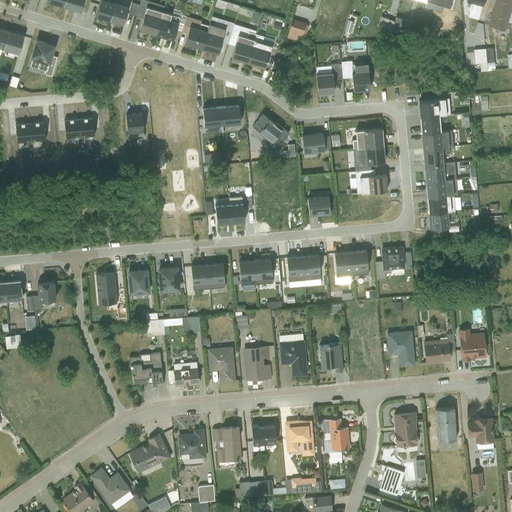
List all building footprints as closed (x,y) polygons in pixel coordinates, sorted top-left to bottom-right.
[(64,0),(63,6),(80,11),(83,0),(64,0)] [(99,0),(95,15),(109,20),(114,2),(106,0),(99,0)] [(155,34),(162,11),(164,5),(146,0),(139,0),(135,15),(142,17),(139,29),(155,34)] [(215,0),(214,5),(223,8),(225,2),(219,0),(215,0)] [(467,15),(477,18),(482,0),(466,0),(466,1),(471,2),(467,15)] [(511,0),(495,0),(488,24),(505,29),(511,3),(511,0)] [(109,20),(122,24),(128,7),(114,2),(109,20)] [(252,10),(249,21),(258,23),(261,12),(252,10)] [(155,34),(172,39),(179,16),(162,11),(155,34)] [(201,48),(208,25),(200,22),(201,20),(185,15),(181,29),(187,30),(183,42),(201,48)] [(272,27),(279,29),(282,19),(275,17),(272,27)] [(296,38),(297,32),(306,33),(307,21),(288,18),(285,36),(296,38)] [(201,48),(216,53),(224,28),(209,23),(208,25),(201,48)] [(8,31),(3,48),(17,53),(23,35),(8,31)] [(247,62),(256,33),(248,31),(246,36),(237,34),(230,56),(247,62)] [(247,62),(264,67),(270,45),(261,42),(263,36),(256,33),(247,62)] [(38,71),(51,75),(57,56),(51,54),(53,48),(47,46),(48,43),(37,39),(29,64),(39,67),(38,71)] [(485,48),(486,70),(498,68),(498,60),(493,60),(492,47),(485,48)] [(486,70),(485,48),(473,48),(474,62),(481,62),(482,70),(486,70)] [(511,65),(511,55),(509,56),(509,59),(499,60),(500,67),(511,65)] [(361,89),(369,88),(367,62),(353,63),(354,71),(351,71),(352,82),(355,82),(355,87),(361,87),(361,89)] [(317,92),(333,91),(332,78),(342,77),(341,63),(330,63),(331,71),(316,73),(317,92)] [(420,115),(438,114),(449,113),(448,97),(418,100),(420,115)] [(220,106),(221,124),(240,122),(238,104),(220,106)] [(202,107),(204,125),(221,124),(220,106),(202,107)] [(128,138),(143,137),(141,112),(125,114),(128,138)] [(262,113),(252,125),(277,146),(288,132),(276,122),(274,124),(262,113)] [(420,115),(421,131),(440,130),(438,114),(420,115)] [(92,117),(78,118),(79,136),(93,135),(92,117)] [(78,118),(63,119),(65,137),(79,136),(78,118)] [(43,121),(29,122),(31,140),(45,139),(43,121)] [(29,122),(15,123),(16,141),(31,140),(29,122)] [(353,147),(382,145),(381,127),(354,130),(356,139),(352,139),(353,147)] [(422,148),(448,145),(452,145),(451,129),(440,130),(421,131),(422,148)] [(303,152),(324,150),(322,132),(301,134),(303,152)] [(331,146),(340,144),(338,132),(329,134),(331,146)] [(384,161),(382,145),(353,147),(355,170),(370,168),(370,162),(384,161)] [(422,148),(424,163),(442,162),(441,153),(449,152),(448,145),(422,148)] [(425,179),(455,177),(453,161),(442,162),(424,163),(425,179)] [(357,192),(386,189),(385,173),(375,174),(374,168),(370,168),(355,170),(357,192)] [(425,179),(427,195),(453,193),(456,192),(455,177),(425,179)] [(428,211),(454,209),(453,193),(427,195),(428,211)] [(230,221),(244,220),(241,194),(228,196),(228,201),(230,221)] [(308,214),(329,212),(328,195),(307,196),(308,214)] [(216,222),(230,221),(228,201),(214,202),(216,222)] [(489,212),(497,211),(497,203),(489,203),(489,205),(485,206),(485,208),(485,209),(486,209),(486,211),(489,211),(489,212)] [(455,217),(454,209),(428,211),(430,227),(448,225),(448,218),(455,217)] [(491,225),(502,224),(501,217),(501,214),(491,215),(491,217),(491,225)] [(390,268),(403,267),(401,246),(381,248),(382,260),(374,260),(376,278),(384,277),(384,272),(390,272),(390,268)] [(351,274),(368,273),(365,249),(349,251),(351,274)] [(351,274),(349,251),(334,252),(335,275),(351,274)] [(304,278),(319,277),(317,253),(302,255),(304,278)] [(304,278),(302,255),(285,256),(287,280),(304,278)] [(256,283),(272,281),(270,258),(254,259),(256,283)] [(256,283),(254,259),(238,260),(240,284),(256,283)] [(208,287),(224,285),(222,262),(206,263),(208,287)] [(208,287),(206,263),(190,265),(192,288),(208,287)] [(160,290),(178,289),(176,266),(158,268),(160,290)] [(130,293),(148,292),(146,268),(128,270),(130,293)] [(98,303),(116,301),(113,271),(95,273),(98,303)] [(6,300),(21,298),(20,280),(5,281),(6,300)] [(40,300),(54,299),(53,281),(37,282),(38,294),(26,295),(27,309),(41,308),(40,300)] [(448,305),(448,296),(437,297),(438,306),(448,305)] [(392,309),(400,309),(400,300),(392,301),(392,309)] [(326,312),(340,311),(339,303),(325,304),(326,312)] [(168,317),(186,315),(186,306),(168,308),(168,317)] [(241,314),(241,310),(236,311),(234,311),(236,327),(247,326),(246,317),(253,317),(252,309),(244,310),(245,314),(241,314)] [(199,314),(186,315),(168,317),(162,317),(163,332),(168,332),(168,324),(182,323),(182,331),(200,329),(199,314)] [(147,334),(163,332),(162,317),(146,319),(147,334)] [(469,357),(485,355),(483,331),(469,332),(469,327),(458,328),(461,359),(469,359),(469,357)] [(400,365),(413,363),(410,329),(386,331),(388,353),(398,352),(400,365)] [(292,374),(306,373),(302,332),(278,334),(279,340),(278,341),(280,363),(291,362),(292,374)] [(436,360),(449,359),(448,350),(454,350),(452,332),(446,332),(446,336),(439,336),(439,338),(423,340),(425,362),(436,361),(436,360)] [(6,348),(21,346),(21,345),(25,345),(24,339),(20,339),(19,333),(14,334),(14,335),(5,336),(6,348)] [(202,346),(209,345),(208,336),(201,337),(202,346)] [(335,370),(342,370),(339,340),(327,341),(328,343),(318,344),(320,367),(330,366),(329,365),(334,364),(335,370)] [(220,380),(234,379),(231,344),(206,347),(208,369),(219,368),(220,380)] [(245,378),(270,376),(268,362),(263,363),(263,357),(269,356),(268,344),(242,346),(245,378)] [(151,385),(162,384),(159,351),(139,353),(139,355),(128,356),(129,373),(132,373),(132,382),(147,381),(147,379),(151,379),(151,385)] [(174,385),(198,382),(197,366),(173,368),(174,385)] [(437,439),(455,438),(452,406),(434,407),(437,439)] [(414,443),(417,443),(414,411),(393,413),(395,433),(393,436),(393,439),(396,442),(396,444),(408,443),(409,444),(413,444),(414,443)] [(340,448),(348,447),(346,425),(340,425),(339,416),(321,418),(322,432),(329,431),(330,439),(323,439),(324,452),(340,451),(340,448)] [(475,442),(492,440),(490,416),(473,418),(473,420),(466,421),(468,436),(474,435),(475,442)] [(301,455),(312,454),(309,422),(309,421),(308,420),(290,422),(290,420),(287,420),(286,421),(285,421),(285,422),(287,451),(298,450),(297,441),(300,441),(301,455)] [(263,443),(275,442),(274,424),(263,424),(263,425),(258,425),(257,423),(250,424),(253,450),(264,449),(263,443)] [(217,461),(241,459),(238,425),(211,427),(213,439),(214,439),(215,447),(216,447),(217,461)] [(188,457),(204,456),(202,428),(193,429),(194,433),(178,434),(180,453),(188,452),(188,457)] [(138,471),(170,456),(159,433),(147,438),(149,442),(129,451),(138,471)] [(413,458),(413,475),(423,475),(422,457),(413,458)] [(393,493),(403,466),(385,460),(376,487),(393,493)] [(90,475),(110,503),(111,503),(115,508),(133,495),(128,490),(130,488),(117,470),(108,477),(101,467),(90,475)] [(292,492),(321,489),(319,469),(313,470),(313,477),(300,478),(300,476),(290,477),(291,486),(292,486),(292,492)] [(481,471),(470,471),(471,490),(482,489),(481,471)] [(329,488),(344,487),(343,477),(328,479),(329,488)] [(248,481),(249,496),(285,492),(285,486),(272,487),(271,478),(248,481)] [(234,497),(249,496),(248,481),(248,479),(238,480),(239,486),(233,487),(234,497)] [(73,511),(77,511),(93,500),(80,481),(74,486),(76,488),(63,497),(67,503),(67,504),(69,507),(73,511)] [(198,500),(207,500),(213,499),(212,483),(198,484),(197,486),(198,500)] [(330,508),(329,495),(304,497),(305,507),(308,511),(330,508)] [(208,511),(207,500),(198,500),(189,501),(190,511),(208,511)] [(229,511),(238,511),(240,507),(238,507),(238,502),(233,502),(232,506),(231,506),(229,511)] [(398,511),(400,509),(380,503),(377,511),(376,511),(398,511)]
